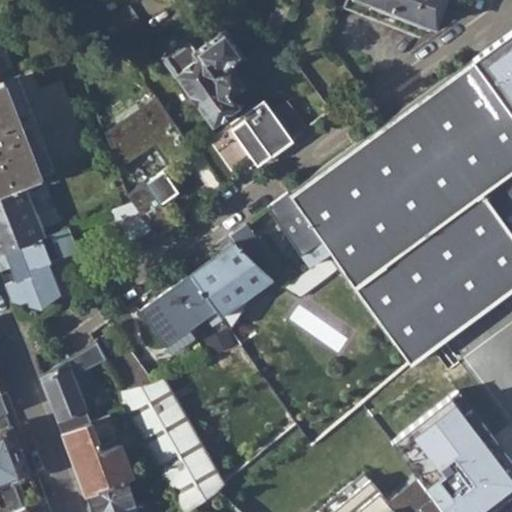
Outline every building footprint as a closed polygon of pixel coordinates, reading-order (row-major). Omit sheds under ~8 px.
[(442,0),(344,0),(343,3),(418,33),(426,26),(429,21),(434,23),(442,0)] [(157,40),(212,122),(236,105),(228,93),(242,83),(229,63),(241,55),(223,30),(196,48),(177,25),(167,24),(160,27),(157,40)] [(511,34),(483,55),(511,93),(511,34)] [(511,109),(472,56),(284,193),(328,252),(339,268),(407,357),(511,282),(511,109)] [(0,193),(24,184),(40,177),(3,80),(0,80),(0,193)] [(153,143),(168,165),(194,146),(157,94),(104,130),(118,167),(153,143)] [(290,139),(270,111),(260,98),(196,145),(198,149),(222,188),(239,176),(232,167),(248,155),(255,164),(290,139)] [(285,100),(270,111),(290,139),(304,128),(285,100)] [(168,165),(164,168),(167,172),(198,149),(196,145),(194,146),(168,165)] [(167,172),(164,168),(148,180),(161,202),(179,189),(167,172)] [(130,197),(150,228),(155,236),(174,223),(161,202),(148,180),(147,178),(127,191),(130,197)] [(0,251),(43,234),(24,184),(0,193),(0,251)] [(266,206),(309,266),(328,252),(284,193),(266,206)] [(130,242),(150,228),(130,197),(109,206),(130,242)] [(233,243),(250,259),(264,249),(244,222),(228,234),(233,243)] [(28,305),(39,307),(59,293),(46,261),(77,247),(68,224),(43,234),(0,251),(0,269),(10,265),(16,279),(5,283),(12,300),(20,303),(26,300),(28,305)] [(213,310),(218,316),(247,295),(271,278),(250,259),(233,243),(189,275),(213,310)] [(328,252),(309,266),(305,268),(317,284),(339,268),(328,252)] [(317,284),(305,268),(281,286),(296,299),(317,284)] [(165,344),(213,310),(189,275),(141,310),(165,344)] [(247,295),(218,316),(226,326),(247,295)] [(63,430),(91,420),(82,396),(98,390),(89,366),(105,357),(97,341),(41,375),(63,430)] [(131,351),(108,363),(113,372),(123,388),(149,382),(131,351)] [(254,399),(275,389),(261,363),(240,374),(254,399)] [(155,464),(184,511),(217,488),(223,481),(185,411),(165,378),(149,382),(123,388),(120,396),(122,408),(133,426),(155,464)] [(389,448),(417,481),(442,511),(494,511),(511,498),(511,463),(458,391),(389,448)] [(13,482),(31,475),(30,471),(7,411),(0,413),(0,511),(13,511),(21,509),(25,506),(13,482)] [(131,474),(108,414),(91,420),(63,430),(87,492),(126,476),(131,474)] [(155,464),(133,426),(123,433),(143,469),(155,464)] [(316,511),(397,511),(390,503),(365,472),(316,511)] [(93,511),(137,511),(126,476),(87,492),(93,511)] [(390,503),(397,511),(442,511),(417,481),(390,503)]
